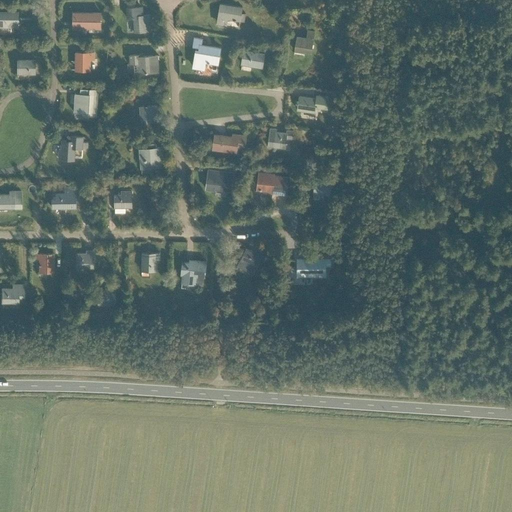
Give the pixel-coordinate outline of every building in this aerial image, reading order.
[(241,12),(242,6),(221,3),(219,10),(223,10),(222,16),(220,16),(219,24),(226,25),(228,18),(240,20),(241,12)] [(143,15),(142,6),(126,7),(127,18),(133,18),(134,32),(149,31),(148,20),(151,20),(150,14),(143,15)] [(18,24),(19,12),(0,11),(0,26),(11,26),(11,24),(18,24)] [(73,12),(73,20),(77,20),(77,27),(94,28),(94,23),(100,23),(100,12),(94,12),(94,13),(73,12)] [(308,30),(307,35),(307,38),(297,36),(295,50),(311,53),(315,31),(308,30)] [(194,37),(192,45),(199,46),(199,43),(201,43),(202,39),(194,37)] [(196,50),(193,67),(204,69),(205,61),(207,61),(207,62),(209,62),(209,61),(218,63),(220,48),(200,44),(199,50),(196,50)] [(262,67),(266,47),(259,45),(258,52),(244,50),(241,64),(262,67)] [(29,76),(38,76),(38,74),(40,74),(40,69),(38,69),(38,51),(33,50),(33,49),(23,48),(22,50),(19,50),(19,63),(22,63),(21,76),(24,76),(24,78),(29,78),(29,76)] [(94,59),(94,52),(76,52),(76,70),(90,70),(90,59),(94,59)] [(137,56),(136,54),(129,55),(130,64),(134,63),(135,73),(159,71),(158,55),(137,56)] [(74,110),(74,111),(75,111),(77,111),(88,112),(88,115),(93,115),(94,115),(96,115),(98,95),(93,95),(93,89),(85,88),(85,94),(80,94),(76,94),(76,93),(75,93),(75,94),(74,110)] [(299,96),(297,110),(304,111),(304,113),(314,114),(314,112),(315,112),(316,107),(327,108),(328,102),(333,103),(334,98),(329,97),(330,97),(317,95),(316,98),(299,96)] [(155,112),(157,112),(157,105),(140,106),(141,123),(155,122),(155,112)] [(268,146),(284,147),(285,148),(286,138),(292,138),(293,131),(287,130),(286,133),(276,131),(277,129),(270,128),(268,146)] [(213,142),(213,148),(237,151),(237,146),(237,145),(245,146),(246,136),(232,134),(232,137),(221,135),(220,143),(213,142)] [(59,158),(74,159),(75,148),(83,148),(88,148),(88,142),(83,142),(83,136),(67,135),(67,140),(62,140),(61,150),(60,150),(59,150),(59,158)] [(154,166),(161,166),(160,147),(156,147),(155,143),(146,144),(147,148),(139,149),(141,168),(154,167),(154,166)] [(205,168),(203,179),(207,180),(205,189),(215,190),(216,189),(231,191),(234,173),(205,168)] [(272,190),(272,191),(287,194),(290,177),(275,174),(275,173),(260,170),(258,179),(261,179),(260,188),(272,190)] [(330,195),(332,177),(326,176),(326,179),(315,178),(313,193),(330,195)] [(76,186),(65,186),(65,193),(56,193),(56,199),(52,199),(52,208),(56,208),(56,207),(66,206),(66,208),(76,207),(76,186)] [(21,190),(14,191),(9,191),(9,194),(0,193),(0,208),(21,208),(21,190)] [(125,212),(125,207),(132,207),(132,190),(124,190),(124,194),(115,194),(115,212),(125,212)] [(247,248),(241,260),(238,265),(253,273),(263,253),(272,258),(274,253),(257,244),(254,251),(247,248)] [(77,267),(93,267),(93,250),(86,250),(86,253),(77,253),(77,267)] [(160,259),(160,252),(142,252),(142,270),(157,270),(157,259),(160,259)] [(53,272),(53,253),(35,253),(35,259),(39,259),(39,272),(53,272)] [(330,258),(298,258),(298,275),(325,275),(325,265),(330,265),(330,258)] [(206,261),(192,259),(192,262),(183,261),(181,274),(183,274),(182,282),(202,284),(203,277),(204,277),(206,261)] [(24,298),(24,290),(24,284),(12,284),(12,288),(2,288),(1,302),(18,303),(18,298),(24,298)] [(99,303),(115,303),(115,287),(108,287),(108,290),(99,290),(99,303)]
